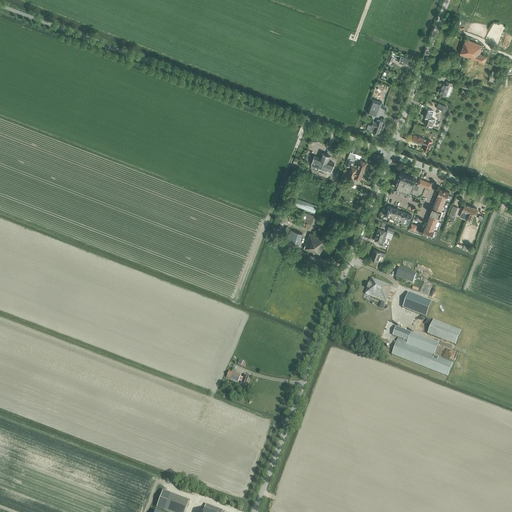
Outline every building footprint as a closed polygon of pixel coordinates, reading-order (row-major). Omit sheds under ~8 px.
[(484,64),(487,57),(480,54),(482,50),(481,50),(482,46),(466,39),(460,55),(484,64)] [(387,61),(392,63),(396,52),(392,50),(387,61)] [(505,64),(508,57),(498,54),(495,64),(501,66),(502,63),(505,64)] [(398,63),(406,66),(409,60),(401,57),(399,56),(398,59),(400,60),(398,63)] [(497,73),(493,71),(489,81),(494,83),(497,73)] [(439,93),(446,96),(450,86),(452,87),(453,84),(447,81),(446,84),(443,83),(441,89),(439,89),(438,93),(439,93)] [(373,99),(367,113),(377,117),(382,102),(373,99)] [(447,107),(438,104),(436,109),(445,112),(447,107)] [(426,108),(423,116),(427,118),(426,121),(425,121),(426,121),(424,125),(426,126),(431,128),(431,127),(432,128),(435,120),(431,118),(434,111),(426,108)] [(371,130),(380,133),(384,122),(378,120),(377,123),(374,122),(371,130)] [(432,142),(427,140),(424,139),(414,135),(412,141),(422,144),(423,144),(425,144),(423,149),(428,151),(432,142)] [(319,158),(315,156),(314,157),(308,155),(306,161),(312,164),(311,165),(313,165),(312,168),(318,171),(319,167),(331,172),(335,164),(328,162),(330,157),(322,154),(321,157),(319,157),(319,158)] [(361,161),(358,169),(357,172),(363,174),(367,163),(361,161)] [(358,169),(352,166),(349,174),(344,173),(343,175),(342,179),(341,183),(345,184),(346,181),(347,181),(348,177),(360,181),(363,174),(357,172),(358,169)] [(416,179),(400,173),(395,187),(411,193),(416,179)] [(447,197),(447,198),(449,192),(440,188),(438,194),(439,194),(447,197)] [(445,202),(447,198),(447,197),(439,194),(438,194),(437,199),(445,202)] [(298,205),(317,210),(319,203),(300,198),(298,205)] [(435,204),(443,207),(445,202),(437,199),(435,204)] [(435,204),(433,208),(441,212),(441,211),(443,207),(435,204)] [(462,211),(468,213),(471,206),(465,204),(464,206),(461,206),(460,209),(463,210),(462,211)] [(394,208),(388,206),(384,215),(391,218),(394,208)] [(458,208),(453,206),(449,214),(450,215),(454,216),(458,208)] [(471,206),(468,213),(466,219),(472,222),(474,214),(477,215),(478,212),(476,211),(477,208),(471,206)] [(394,208),(391,218),(396,220),(400,211),(394,208)] [(441,211),(441,212),(433,208),(432,208),(430,214),(431,214),(431,213),(439,217),(440,217),(442,212),(441,211)] [(312,226),(316,213),(306,210),(301,222),(312,226)] [(406,213),(403,212),(400,211),(396,220),(402,222),(406,213)] [(402,222),(408,225),(412,215),(406,213),(402,222)] [(437,222),(439,217),(431,213),(431,214),(429,218),(437,222)] [(427,223),(435,226),(437,222),(429,218),(427,223)] [(427,223),(425,228),(433,231),(434,231),(435,226),(427,223)] [(434,231),(433,231),(425,228),(425,227),(423,233),(433,237),(435,231),(434,231)] [(383,244),(384,241),(388,232),(379,229),(374,241),(383,244)] [(287,242),(298,246),(302,234),(291,230),(287,242)] [(320,255),(325,240),(310,233),(304,249),(314,253),(313,254),(319,256),(319,255),(320,255)] [(378,262),(380,256),(384,257),(385,254),(374,250),(370,259),(378,262)] [(400,269),(397,278),(413,285),(417,275),(400,269)] [(392,286),(372,278),(366,294),(386,303),(388,298),(392,300),(395,293),(390,291),(392,286)] [(432,302),(409,293),(403,308),(426,317),(432,302)] [(427,334),(454,345),(460,331),(448,326),(432,320),(427,334)] [(399,338),(392,355),(448,377),(453,363),(434,356),(439,344),(396,327),(393,336),(399,338)] [(240,377),(240,376),(229,371),(227,378),(238,382),(238,381),(242,382),(239,388),(245,390),(246,388),(247,388),(251,377),(244,375),(243,378),(240,377)] [(184,511),(189,501),(170,493),(164,510),(168,511),(184,511)]
